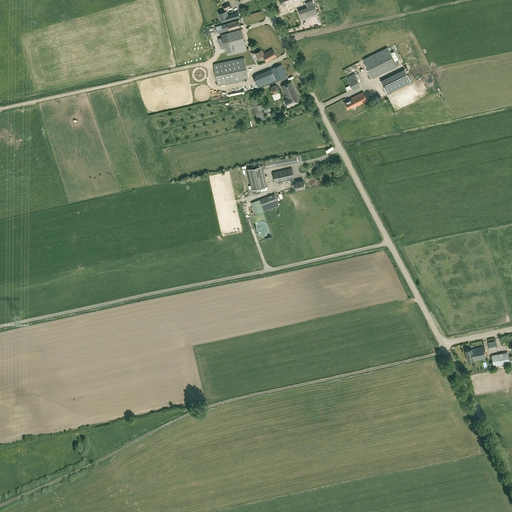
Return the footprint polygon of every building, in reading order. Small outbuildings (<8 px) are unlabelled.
[(318,14),(314,4),(298,10),(302,19),(302,20),(318,14)] [(239,16),(238,12),(228,15),(226,11),(219,13),(221,22),(239,16)] [(221,31),(228,29),(229,31),(240,28),(238,20),(216,27),(217,32),(221,31)] [(241,31),(222,37),(227,55),(247,50),(241,31)] [(387,47),(363,59),(372,79),(397,66),(387,47)] [(276,56),(272,49),(265,53),(264,53),(264,54),(262,49),(255,53),(258,58),(263,55),(266,61),(276,56)] [(244,58),(214,64),(218,85),(248,78),(244,58)] [(286,76),(281,64),(272,68),(277,80),(286,76)] [(271,69),(255,75),(254,79),(257,87),(276,80),(271,69)] [(411,82),(405,69),(380,81),(387,94),(411,82)] [(354,73),(346,77),(353,91),(361,86),(354,73)] [(300,101),(291,81),(281,85),(285,95),(286,99),(284,99),(287,106),(300,101)] [(279,89),(279,88),(276,85),(271,86),(270,91),(274,100),(282,97),(279,89)] [(352,99),(344,102),(347,109),(355,105),(355,106),(367,100),(363,92),(351,98),(352,99)] [(265,119),(257,95),(250,97),(258,121),(265,119)] [(296,156),(265,162),(266,168),(297,161),(296,156)] [(257,188),(266,186),(264,179),(265,179),(262,165),(249,168),(247,169),(252,190),(257,188)] [(292,168),(273,172),(275,182),(290,179),(291,186),(295,185),(296,189),(305,188),(303,180),(295,182),(294,178),(292,168)] [(274,194),(259,199),(264,211),(279,205),(274,194)] [(467,361),(487,357),(484,346),(469,350),(469,349),(466,350),(465,350),(467,361)] [(507,352),(492,355),(494,366),(509,363),(507,352)]
